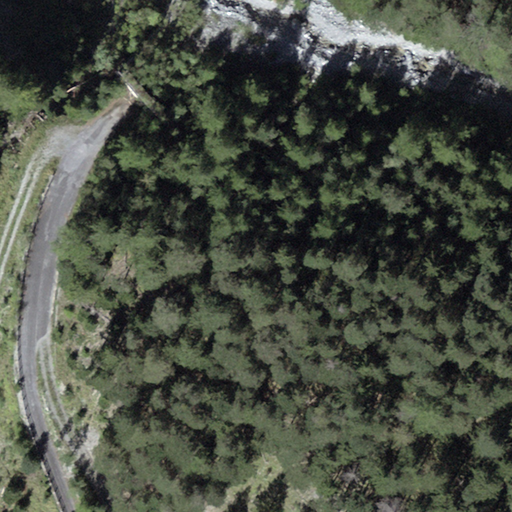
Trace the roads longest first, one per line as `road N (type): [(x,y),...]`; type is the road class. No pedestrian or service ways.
road 1 (primary): [(266,0),(217,259),(203,407),(204,511)]
road 2 (track): [(72,145),(72,164),(46,222),(24,349),(39,433),(69,511)]
road 3 (track): [(193,0),(139,83),(72,145)]
road 4 (track): [(0,250),(41,148),(61,137),(72,145)]
